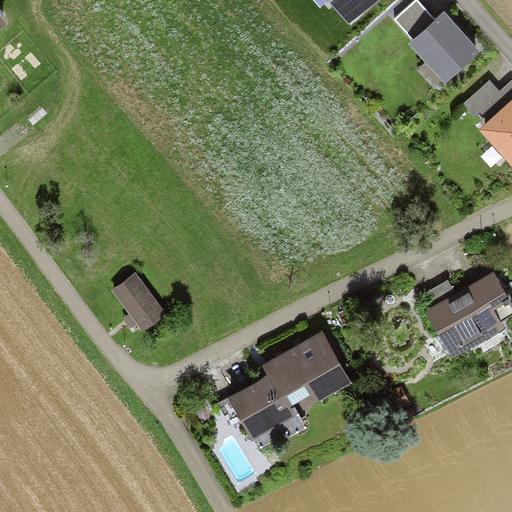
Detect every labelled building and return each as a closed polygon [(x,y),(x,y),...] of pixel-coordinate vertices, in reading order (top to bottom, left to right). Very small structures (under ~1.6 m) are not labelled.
[(371,0),(349,0),(359,11),(371,0)] [(411,40),(441,74),(469,49),(439,15),(411,40)] [(511,105),(481,134),(511,168),(511,105)] [(136,267),(112,284),(135,315),(141,324),(165,307),(136,267)] [(445,286),(419,301),(452,358),(497,333),(486,314),(504,303),(490,278),(452,299),(445,286)] [(266,379),(228,399),(247,436),(288,415),(284,407),(310,394),(315,403),(345,388),(319,339),(261,369),(266,379)]
